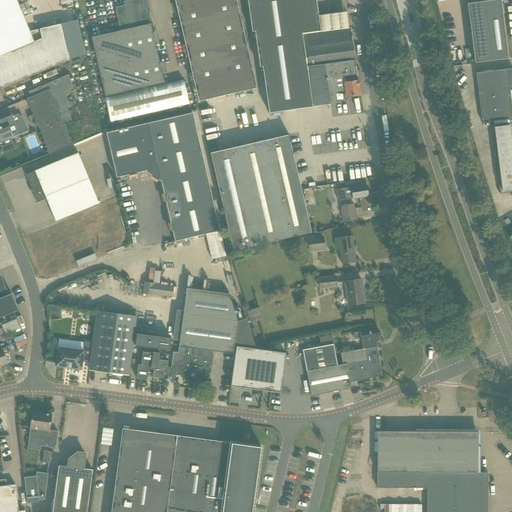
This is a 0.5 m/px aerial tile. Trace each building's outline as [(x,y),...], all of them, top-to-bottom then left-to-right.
[(0,0),(0,88),(69,60),(61,24),(30,31),(16,0),(0,0)] [(120,31),(91,38),(105,97),(164,83),(151,24),(147,7),(149,7),(147,0),(134,0),(132,1),(133,3),(115,7),(120,31)] [(174,0),(198,102),(256,89),(235,0),(174,0)] [(269,114),(311,108),(308,84),(301,34),(320,31),(318,16),(317,13),(317,14),(314,14),(312,0),(246,0),(251,32),(255,32),(260,67),(262,67),(269,114)] [(469,23),(474,63),(508,59),(500,0),(495,0),(474,3),(467,3),(469,18),(469,24),(469,23)] [(351,32),(351,28),(349,28),(320,31),(301,34),(308,84),(311,108),(336,104),(335,93),(333,81),(344,79),(357,78),(357,76),(357,72),(357,73),(355,61),(355,57),(354,57),(353,46),(352,42),(351,32)] [(511,68),(476,73),(482,122),(493,121),(493,124),(492,125),(500,194),(511,193),(511,192),(511,68)] [(37,125),(49,155),(72,145),(63,123),(71,119),(67,108),(70,107),(65,95),(75,91),(72,84),(68,75),(30,91),(29,94),(30,97),(26,99),(33,115),(37,125)] [(344,79),(333,81),(335,93),(345,92),(346,95),(346,98),(350,97),(359,96),(360,96),(358,81),(344,82),(344,79)] [(106,98),(112,122),(189,105),(183,81),(106,98)] [(174,241),(205,234),(219,231),(192,113),(106,133),(116,178),(146,171),(146,172),(161,182),(174,241)] [(0,142),(13,137),(28,131),(22,116),(20,117),(19,114),(12,117),(11,114),(0,118),(0,142)] [(28,117),(32,127),(37,125),(33,115),(28,117)] [(212,163),(234,251),(312,232),(290,145),(288,135),(210,153),(212,163)] [(46,199),(55,221),(99,203),(95,194),(78,153),(25,175),(37,203),(46,199)] [(356,186),(336,190),(337,197),(338,201),(353,199),(358,198),(368,196),(366,185),(356,186)] [(341,206),(343,222),(356,220),(354,204),(341,206)] [(498,218),(511,210),(511,207),(510,204),(495,212),(498,218)] [(340,248),(341,264),(355,262),(352,236),(342,237),(335,238),(337,248),(340,248)] [(308,239),(309,251),(326,249),(325,237),(308,239)] [(0,317),(18,310),(11,294),(8,295),(0,274),(0,317)] [(319,279),(320,288),(337,286),(335,277),(319,279)] [(351,281),(345,281),(348,305),(354,304),(364,303),(363,293),(361,293),(361,289),(362,289),(361,280),(351,281)] [(143,293),(173,297),(174,287),(161,285),(155,284),(144,282),(143,293)] [(136,334),(135,346),(155,348),(155,353),(152,352),(152,353),(142,352),(140,365),(138,365),(136,379),(147,380),(147,374),(152,375),(152,378),(163,379),(164,373),(175,374),(181,375),(183,378),(187,379),(186,383),(189,386),(193,386),(196,384),(196,380),(200,381),(203,378),(203,375),(207,375),(210,373),(211,369),(208,366),(211,364),(213,355),(211,353),(212,351),(233,354),(234,346),(255,349),(246,319),(237,321),(229,294),(186,288),(183,314),(178,347),(187,348),(186,355),(184,355),(184,354),(173,352),(171,367),(167,367),(169,355),(160,353),(160,349),(169,350),(171,338),(136,334)] [(246,312),(250,323),(263,319),(259,307),(246,312)] [(61,319),(60,311),(49,312),(50,321),(61,319)] [(89,371),(128,376),(136,316),(96,311),(92,343),(90,363),(89,371)] [(16,319),(1,325),(5,335),(20,329),(16,319)] [(367,329),(353,331),(354,340),(361,339),(363,349),(376,347),(376,346),(375,342),(378,341),(379,341),(379,340),(381,339),(380,333),(378,334),(377,327),(367,329)] [(55,348),(54,356),(56,356),(55,366),(65,367),(66,367),(71,367),(70,368),(81,369),(82,362),(90,363),(92,343),(84,342),(83,351),(73,350),(68,350),(68,349),(58,348),(57,349),(55,348)] [(309,386),(311,396),(351,388),(350,382),(345,353),(341,353),(343,365),(337,366),(333,344),(302,350),(309,386)] [(236,347),(230,386),(253,389),(253,390),(280,393),(283,373),(285,353),(236,347)] [(40,446),(55,448),(58,432),(49,430),(51,415),(32,412),(29,437),(41,439),(40,446)] [(174,436),(122,429),(110,511),(253,511),(254,509),(251,508),(251,505),(252,505),(260,446),(258,445),(258,447),(248,445),(242,445),(233,444),(233,442),(231,442),(231,443),(174,436)] [(377,472),(477,473),(478,432),(374,432),(374,439),(377,439),(377,472)] [(86,511),(92,470),(83,469),(85,454),(77,453),(69,459),(68,467),(58,465),(57,475),(52,511),(86,511)] [(27,504),(44,498),(47,474),(36,472),(36,477),(24,478),(27,504)] [(427,511),(487,511),(487,473),(477,473),(377,472),(377,488),(400,488),(428,488),(427,511)] [(0,511),(25,511),(18,511),(15,485),(6,486),(6,480),(0,480),(0,511)]
